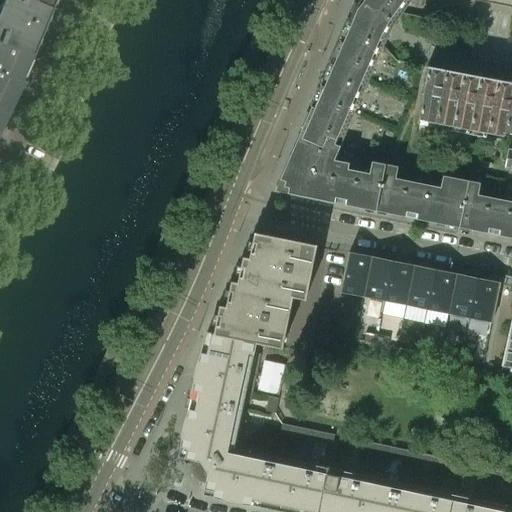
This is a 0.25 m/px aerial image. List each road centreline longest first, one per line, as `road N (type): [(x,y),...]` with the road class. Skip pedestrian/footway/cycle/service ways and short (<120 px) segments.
road 1 (tertiary): [(87,487),(224,201)]
road 2 (residential): [(224,201),(511,262)]
road 3 (tertiary): [(224,201),(313,0)]
road 4 (residential): [(0,174),(78,0)]
